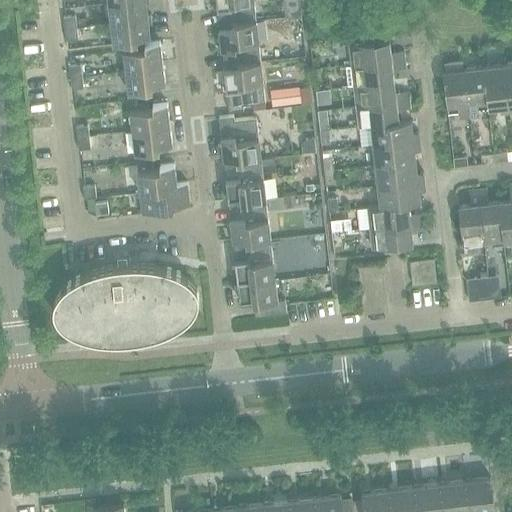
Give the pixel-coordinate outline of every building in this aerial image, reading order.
[(111,22),(135,19),(134,15),(148,13),(146,3),(150,3),(149,0),(122,0),(109,1),(111,22)] [(220,28),(234,26),(233,22),(256,20),(254,0),(212,0),(214,8),(218,8),(220,28)] [(291,0),(287,0),(284,5),(285,11),(296,10),(294,0),(291,0)] [(135,19),(111,22),(114,43),(137,41),(137,36),(150,35),(149,23),(152,23),(151,13),(148,13),(134,15),(135,19)] [(76,14),(64,16),(65,28),(77,26),(76,14)] [(224,68),(224,69),(239,67),(238,63),(261,60),(259,40),(256,20),(233,22),(234,26),(220,28),(221,39),(217,39),(218,49),(222,49),(225,68),(224,68)] [(77,26),(65,28),(66,39),(79,38),(77,26)] [(351,64),(404,58),(403,49),(390,51),(389,39),(349,43),(351,64)] [(124,49),(126,70),(148,68),(148,63),(163,61),(160,40),(145,42),(146,47),(124,49)] [(338,77),(351,74),(345,54),(333,58),(338,77)] [(351,64),(353,84),(394,79),(393,68),(405,67),(404,58),(351,64)] [(239,67),(224,69),(226,80),(222,80),(223,90),(227,89),(229,110),(244,108),(243,104),(266,101),(263,80),(261,60),(238,63),(239,67)] [(447,69),(443,70),(444,78),(446,96),(448,112),(459,111),(459,117),(469,116),(463,67),(463,60),(449,62),(446,65),(447,69)] [(148,68),(126,70),(129,91),(152,88),(152,84),(165,82),(163,61),(148,63),(148,68)] [(81,63),(69,64),(71,76),(83,75),(81,63)] [(504,63),(484,65),(489,108),(499,107),(499,112),(510,111),(504,63)] [(484,65),(463,67),(469,116),(479,114),(479,109),(489,108),(484,65)] [(83,75),(71,76),(72,88),(84,87),(83,75)] [(356,104),(409,98),(408,90),(395,91),(394,79),(353,84),(356,104)] [(299,85),(270,88),(272,104),(301,101),(299,85)] [(329,87),(315,88),(317,102),(331,101),(329,87)] [(358,125),(370,124),(399,121),(399,120),(397,109),(410,107),(409,98),(356,104),(358,125)] [(131,110),(133,131),(155,129),(155,124),(170,122),(167,102),(153,104),(153,108),(131,110),(131,111),(131,110)] [(318,109),(320,129),(329,128),(327,108),(318,109)] [(221,137),(224,158),(238,156),(239,160),(261,158),(259,137),(257,116),(235,119),(234,114),(219,116),(222,137),(221,137)] [(373,144),(419,139),(418,129),(413,130),(411,119),(399,120),(399,121),(370,124),(373,144)] [(172,143),(170,122),(155,124),(155,129),(133,131),(136,151),(136,152),(159,149),(159,145),(172,143)] [(92,126),(95,145),(124,141),(121,123),(92,126)] [(88,124),(76,125),(78,137),(90,136),(88,124)] [(320,129),(322,143),(333,141),(332,128),(329,128),(320,129)] [(90,136),(78,137),(79,149),(91,147),(90,136)] [(305,137),(301,142),(302,152),(316,150),(314,136),(305,137)] [(373,144),(375,164),(416,160),(414,149),(420,148),(419,139),(373,144)] [(314,151),(302,153),(303,163),(315,161),(314,151)] [(507,151),(494,152),(495,161),(508,159),(507,151)] [(494,152),(481,154),(482,162),(495,161),(494,152)] [(454,165),(467,164),(466,155),(453,157),(454,165)] [(226,177),(228,198),(243,196),(243,201),(266,198),(264,178),(262,158),(261,158),(239,160),(238,156),(224,158),(226,177)] [(335,156),(323,157),(325,170),(337,169),(335,156)] [(378,185),(424,179),(423,170),(417,171),(416,160),(375,164),(378,185)] [(138,171),(140,191),(162,189),(162,184),(177,182),(175,163),(160,164),(160,168),(138,171)] [(337,169),(325,170),(326,183),(338,182),(337,169)] [(379,201),(380,205),(408,203),(420,201),(418,189),(425,188),(424,179),(378,185),(379,201)] [(162,189),(140,191),(143,213),(174,209),(178,209),(178,205),(190,203),(187,181),(177,182),(162,184),(162,189)] [(509,199),(499,200),(504,240),(511,239),(511,181),(508,182),(509,199)] [(109,183),(95,185),(97,197),(111,195),(109,183)] [(83,186),(85,198),(97,197),(95,185),(83,186)] [(486,189),(477,190),(483,242),(504,240),(499,200),(487,201),(486,189)] [(462,245),(483,242),(477,190),(467,191),(468,201),(469,203),(458,205),(462,245)] [(248,241),(271,239),(268,218),(266,198),(243,201),(243,196),(228,198),(229,198),(231,218),(233,239),(247,237),(248,241)] [(328,198),(330,211),(341,210),(340,196),(328,198)] [(107,200),(96,202),(97,214),(109,212),(107,200)] [(368,206),(357,208),(359,227),(370,226),(422,220),(421,212),(409,213),(408,203),(380,205),(368,206)] [(350,217),(330,219),(332,230),(351,228),(350,217)] [(423,230),(422,220),(370,226),(372,247),(413,243),(411,231),(423,230)] [(235,258),(238,279),(252,277),(253,282),(275,279),(273,259),(271,239),(248,241),(247,237),(233,239),(236,258),(235,258)] [(412,273),(435,270),(434,259),(410,261),(412,273)] [(154,263),(139,262),(134,262),(118,263),(104,266),(87,271),(76,276),(67,282),(63,286),(59,290),(56,295),(54,300),(54,303),(53,305),(54,309),(55,313),(56,316),(58,319),(61,322),(64,325),(70,329),(77,332),(90,336),(105,338),(119,339),(131,338),(143,336),(158,332),(173,326),(180,322),(186,318),(191,312),(194,309),(196,306),(197,303),(198,299),(199,295),(198,294),(198,290),(196,286),(194,283),(192,280),(187,276),(181,272),(175,269),(165,266),(154,263)] [(358,266),(360,278),(384,275),(382,263),(358,266)] [(436,282),(435,270),(412,273),(413,284),(436,282)] [(360,278),(361,289),(385,287),(384,275),(360,278)] [(278,300),(275,279),(253,282),(252,277),(238,279),(240,300),(254,299),(254,302),(254,303),(255,315),(287,312),(286,299),(278,300)] [(469,300),(480,299),(478,277),(467,278),(469,300)] [(361,289),(363,301),(386,298),(385,287),(361,289)] [(386,298),(363,301),(364,313),(388,310),(386,298)] [(491,476),(464,479),(468,511),(494,509),(491,476)] [(464,479),(439,482),(442,511),(464,511),(468,511),(464,479)] [(416,511),(442,511),(439,482),(414,485),(416,511)] [(391,511),(416,511),(414,485),(389,488),(391,511)] [(391,511),(389,488),(362,491),(363,497),(364,511),(391,511)] [(341,493),(314,496),(316,511),(353,511),(352,498),(352,496),(341,497),(341,493)] [(289,499),(290,511),(316,511),(314,496),(289,499)] [(364,511),(363,497),(352,498),(353,511),(364,511)] [(264,511),(290,511),(289,499),(264,502),(264,511)] [(93,505),(93,511),(124,511),(124,502),(93,505)] [(238,511),(264,511),(264,502),(238,505),(238,511)]
